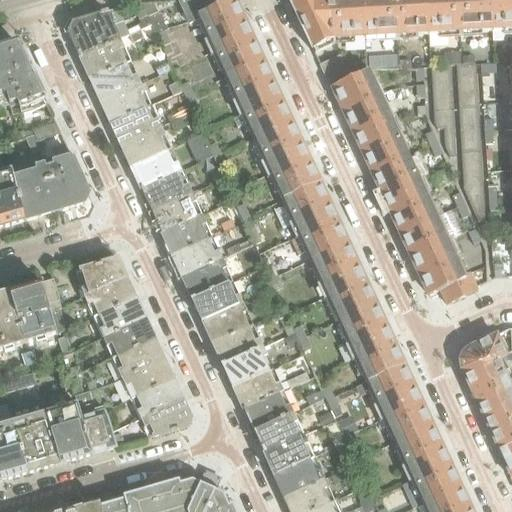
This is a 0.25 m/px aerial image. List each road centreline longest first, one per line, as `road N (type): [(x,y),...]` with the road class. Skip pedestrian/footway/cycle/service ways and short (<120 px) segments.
road 1 (residential): [(262,0),(420,340)]
road 2 (residential): [(127,227),(24,0)]
road 3 (residential): [(0,508),(228,440)]
road 4 (residential): [(228,440),(127,227)]
road 5 (residential): [(420,340),(498,511)]
road 6 (residential): [(127,227),(0,266)]
